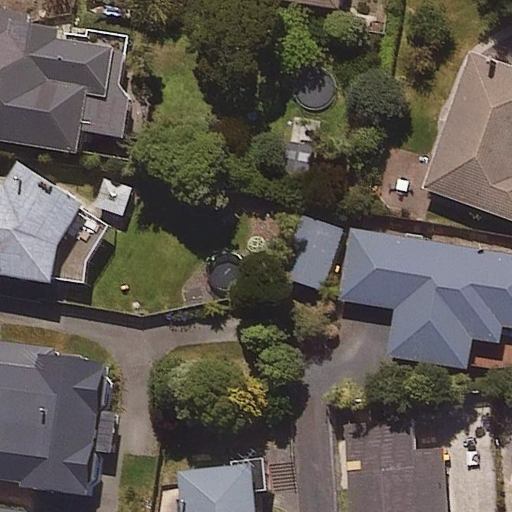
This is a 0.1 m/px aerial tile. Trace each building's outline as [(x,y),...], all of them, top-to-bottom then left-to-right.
[(230,0),(348,22),(352,0),(230,0)] [(124,102),(134,43),(93,36),(92,43),(37,33),(38,29),(0,22),(0,150),(88,166),(92,142),(133,150),(141,105),(124,102)] [(511,77),(481,65),(432,198),(511,227),(511,77)] [(0,287),(67,300),(68,292),(92,297),(96,274),(122,240),(117,236),(138,208),(115,189),(89,223),(34,180),(18,201),(0,197),(0,287)] [(346,238),(310,228),(294,288),(329,298),(346,238)] [(511,265),(360,240),(348,308),(404,318),(395,367),(477,381),(482,351),(511,356),(511,352),(511,265)] [(105,459),(119,461),(125,419),(110,417),(116,377),(62,369),(63,359),(0,349),(0,497),(98,511),(105,459)] [(455,511),(452,461),(420,464),(417,426),(351,431),(356,511),(455,511)] [(267,511),(264,482),(190,490),(192,511),(267,511)] [(37,511),(39,508),(0,500),(0,511),(37,511)]
